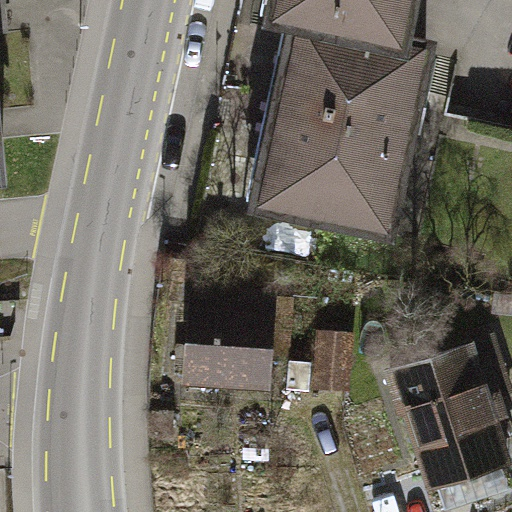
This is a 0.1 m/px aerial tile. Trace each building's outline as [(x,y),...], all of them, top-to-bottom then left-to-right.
[(415,0),(267,0),(267,1),(294,7),(408,32),(412,17),(415,0)] [(253,198),(396,228),(440,23),(412,17),(408,32),(294,7),(253,198)] [(0,179),(10,179),(0,66),(0,179)] [(172,376),(263,383),(271,274),(233,271),(232,283),(180,279),(172,376)] [(421,481),(501,455),(462,330),(381,356),(421,481)]
